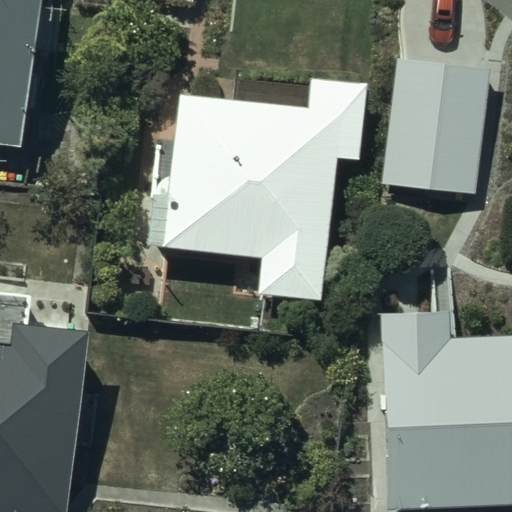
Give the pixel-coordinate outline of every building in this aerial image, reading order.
[(0,0),(0,141),(15,143),(29,0),(0,0)] [(490,68),(393,58),(379,185),(476,196),(490,68)] [(304,101),(173,88),(164,170),(149,168),(142,240),(258,251),(256,290),(322,296),(334,154),(356,155),(363,78),(305,73),(304,101)] [(67,316),(68,297),(0,292),(0,509),(22,511),(23,499),(53,501),(53,494),(78,496),(82,450),(61,448),(70,316),(67,316)] [(444,299),(377,301),(382,507),(511,501),(511,327),(446,331),(444,299)]
